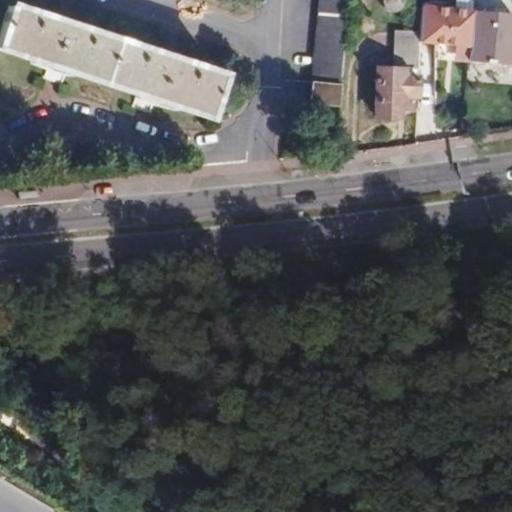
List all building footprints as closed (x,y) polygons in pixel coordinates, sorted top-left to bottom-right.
[(318,0),(308,104),(337,106),(346,0),(318,0)] [(405,0),(377,0),(377,3),(380,7),(387,13),(394,13),(400,10),(403,5),(405,0)] [(468,8),(418,3),(416,40),(464,46),(468,8)] [(204,118),(218,75),(7,7),(0,27),(0,53),(54,70),(148,100),(204,118)] [(470,9),(465,60),(505,63),(510,13),(470,9)] [(407,56),(409,35),(399,34),(397,55),(407,56)] [(408,95),(414,94),(415,76),(403,75),(402,68),(374,66),(373,115),(396,116),(396,106),(408,106),(408,95)]
